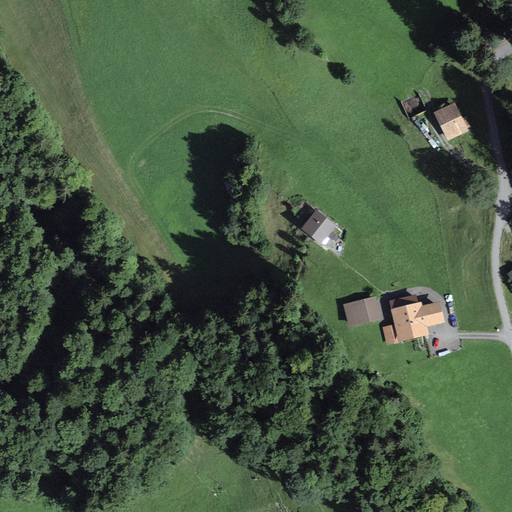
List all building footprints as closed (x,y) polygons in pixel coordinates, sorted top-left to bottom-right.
[(402,102),(410,118),(427,109),(419,93),(402,102)] [(439,113),(450,136),(464,129),(453,106),(439,113)] [(316,213),(305,227),(320,240),(327,231),(329,233),(333,227),(316,213)] [(397,312),(403,335),(423,330),(415,296),(392,302),(395,312),(397,312)] [(350,324),(375,317),(371,301),(346,307),(350,324)] [(386,329),(389,342),(401,339),(398,326),(386,329)]
